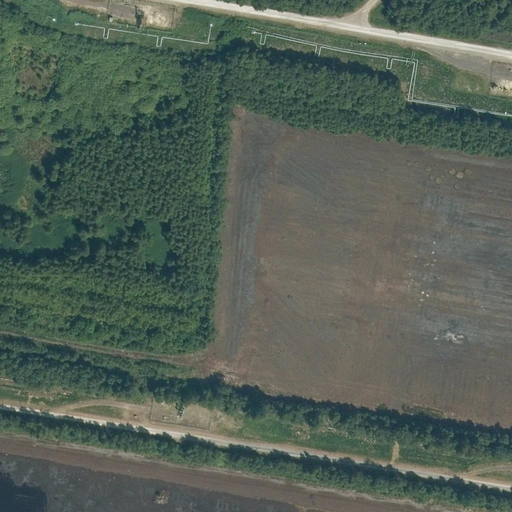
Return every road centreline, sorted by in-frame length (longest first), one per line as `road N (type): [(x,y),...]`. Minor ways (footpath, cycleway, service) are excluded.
road 1 (track): [(0,400),(511,483)]
road 2 (track): [(511,52),(212,0)]
